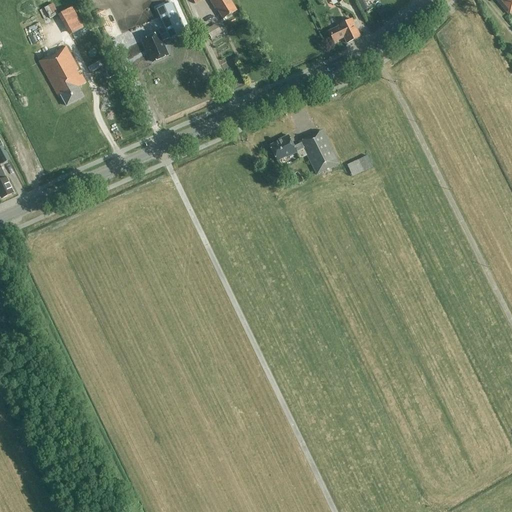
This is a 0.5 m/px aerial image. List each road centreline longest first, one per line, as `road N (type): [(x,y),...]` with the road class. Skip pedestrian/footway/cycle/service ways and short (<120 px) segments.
road 1 (tertiary): [(0,220),(350,63),(432,0)]
road 2 (track): [(333,511),(162,148)]
road 3 (track): [(18,269),(136,511)]
